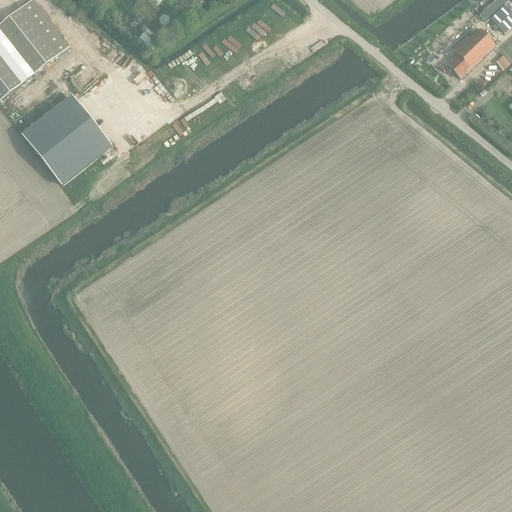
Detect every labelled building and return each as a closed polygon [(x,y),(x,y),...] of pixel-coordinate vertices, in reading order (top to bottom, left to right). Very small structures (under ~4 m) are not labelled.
[(149,0),(149,1),(148,2),(157,9),(164,0),(149,0)] [(511,12),(501,0),(486,14),(505,35),(511,28),(511,12)] [(0,26),(0,32),(34,76),(70,48),(33,1),(0,26)] [(148,30),(141,37),(154,50),(161,43),(148,30)] [(0,32),(0,58),(22,86),(35,76),(0,32)] [(461,80),(495,47),(480,32),(470,40),(468,38),(456,49),(457,50),(455,52),(457,53),(456,54),(459,57),(448,67),(461,80)] [(496,64),(503,72),(511,66),(510,66),(511,64),(511,43),(500,53),(503,57),(496,64)] [(0,58),(0,103),(1,103),(22,86),(0,58)] [(1,103),(0,103),(0,106),(16,127),(39,108),(22,86),(1,103)] [(71,99),(24,136),(63,187),(111,149),(83,114),(71,99)]
